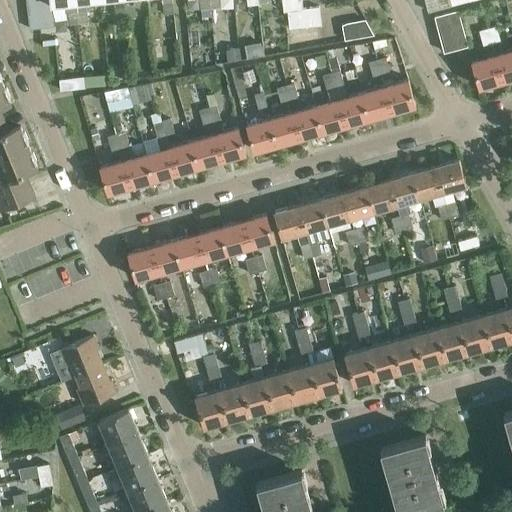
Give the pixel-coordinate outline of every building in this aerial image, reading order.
[(51,12),(50,4),(49,0),(45,0),(25,2),(27,15),(51,12)] [(67,23),(77,22),(74,0),(49,0),(50,4),(65,3),(67,23)] [(86,0),(88,0),(74,0),(77,22),(88,21),(86,0)] [(160,0),(162,12),(172,11),(170,0),(160,0)] [(268,0),(255,0),(256,2),(257,2),(258,6),(259,5),(260,15),(270,14),(268,0)] [(280,0),(281,11),(286,11),(288,28),(320,25),(318,6),(300,8),(300,1),(296,2),(295,0),(280,0)] [(448,0),(423,0),(427,11),(450,5),(448,0)] [(122,4),(124,16),(136,14),(135,3),(122,4)] [(116,17),(124,16),(122,4),(114,5),(116,17)] [(362,4),(344,10),(350,25),(367,18),(362,4)] [(260,19),(260,15),(259,5),(258,6),(248,7),(249,19),(260,19)] [(433,17),(443,52),(466,45),(456,10),(433,17)] [(51,12),(27,15),(28,28),(52,25),(51,12)] [(487,27),(491,42),(501,39),(496,24),(487,27)] [(484,44),(491,42),(487,27),(479,29),(484,44)] [(373,39),(374,48),(390,45),(388,36),(373,39)] [(225,48),(227,60),(241,58),(239,46),(232,45),(225,48)] [(501,79),(511,75),(511,48),(494,54),(501,79)] [(368,118),(361,92),(347,95),(336,54),(327,57),(331,71),(330,71),(345,124),(368,118)] [(477,85),(501,79),(494,54),(470,60),(477,85)] [(384,85),(391,111),(415,105),(407,79),(394,82),(386,55),(377,58),(381,73),(385,85),(384,85)] [(373,75),(381,73),(377,58),(368,60),(373,75)] [(59,91),(84,87),(82,67),(73,68),(74,73),(56,76),(59,91)] [(82,67),(84,87),(85,87),(85,85),(102,84),(100,72),(84,73),(82,67)] [(322,131),(345,124),(330,71),(323,74),(330,100),(315,104),(322,131)] [(0,119),(3,118),(0,111),(0,105),(10,102),(1,81),(0,81),(0,119)] [(127,85),(129,95),(130,95),(133,103),(155,97),(151,81),(127,85)] [(285,83),(289,99),(298,96),(294,81),(285,83)] [(281,101),(289,99),(285,83),(276,86),(281,101)] [(107,101),(129,95),(127,85),(104,90),(107,101)] [(368,118),(391,111),(384,85),(361,92),(368,118)] [(254,92),(258,107),(267,105),(263,90),(254,92)] [(214,133),(221,159),(245,152),(237,126),(224,130),(213,91),(205,94),(208,106),(212,121),(216,133),(214,133)] [(300,137),(322,131),(315,104),(292,111),(300,137)] [(204,123),(212,121),(208,106),(199,108),(204,123)] [(153,178),(146,152),(134,155),(130,143),(129,143),(123,123),(119,124),(114,108),(109,110),(115,132),(120,147),(123,159),(130,185),(153,178)] [(277,143),(300,137),(292,111),(270,117),(277,143)] [(162,119),(167,134),(175,132),(170,116),(162,119)] [(253,150),(277,143),(270,117),(246,124),(253,150)] [(0,156),(28,145),(20,125),(8,130),(3,118),(0,119),(0,156)] [(142,141),(146,152),(153,178),(176,172),(168,146),(165,135),(161,120),(152,122),(156,137),(142,141)] [(111,149),(120,147),(115,132),(107,134),(111,149)] [(198,165),(221,159),(214,133),(191,139),(198,165)] [(176,172),(198,165),(191,139),(168,146),(176,172)] [(28,145),(0,156),(0,208),(35,194),(25,171),(37,166),(28,145)] [(106,191),(130,185),(123,159),(99,165),(106,191)] [(434,165),(441,190),(465,184),(458,159),(434,165)] [(441,190),(434,165),(411,172),(418,197),(431,193),(434,205),(437,204),(440,218),(448,216),(444,201),(441,190)] [(408,200),(418,197),(411,172),(388,178),(395,203),(396,203),(399,214),(398,214),(403,229),(413,226),(409,212),(411,211),(408,200)] [(372,210),(395,203),(388,178),(365,185),(372,210)] [(349,216),(372,210),(365,185),(342,191),(349,216)] [(327,223),(349,216),(342,191),(319,198),(327,223)] [(314,226),(327,223),(319,198),(297,204),(311,255),(321,252),(314,226)] [(444,201),(448,216),(459,213),(454,198),(444,201)] [(304,257),(311,255),(297,204),(273,211),(280,236),(296,231),(304,257)] [(243,219),(250,244),(274,238),(267,212),(243,219)] [(396,231),(403,229),(398,214),(391,216),(396,231)] [(227,251),(228,251),(250,244),(243,219),(220,226),(227,251)] [(353,227),(357,242),(366,239),(362,225),(353,227)] [(231,263),(228,251),(227,251),(220,226),(197,232),(205,257),(212,283),(222,319),(234,316),(224,279),(221,280),(217,267),(231,263)] [(349,244),(357,242),(353,227),(345,229),(349,244)] [(203,286),(212,283),(205,257),(197,232),(175,238),(182,264),(204,257),(207,268),(199,271),(203,286)] [(475,233),(458,237),(461,245),(478,240),(475,233)] [(159,270),(182,264),(175,238),(152,245),(159,270)] [(135,277),(159,270),(152,245),(128,252),(135,277)] [(253,255),(257,270),(266,268),(262,253),(253,255)] [(250,273),(257,270),(253,255),(245,258),(250,273)] [(492,285),(504,282),(501,270),(489,274),(492,285)] [(162,281),(166,296),(175,294),(170,278),(162,281)] [(157,299),(166,296),(162,281),(153,283),(157,299)] [(504,282),(492,285),(496,297),(508,294),(504,282)] [(446,298),(459,295),(455,283),(443,287),(446,298)] [(271,295),(278,313),(297,307),(290,289),(271,295)] [(459,295),(446,298),(449,310),(462,307),(459,295)] [(401,311),(413,308),(410,296),(397,300),(401,311)] [(173,334),(198,329),(193,306),(168,311),(173,334)] [(490,345),(511,338),(511,336),(504,307),(481,314),(490,345)] [(413,308),(401,311),(404,323),(416,319),(413,308)] [(355,324),(367,321),(364,309),(352,312),(355,324)] [(467,351),(490,345),(481,314),(459,320),(467,351)] [(445,358),(467,351),(459,320),(436,326),(445,358)] [(367,321),(355,324),(358,336),(370,333),(367,321)] [(297,340),(310,337),(307,325),(294,328),(297,340)] [(422,364),(445,358),(436,326),(413,333),(422,364)] [(76,373),(103,362),(96,347),(99,346),(93,333),(61,347),(68,364),(71,362),(76,373)] [(399,370),(422,364),(413,333),(390,339),(399,370)] [(310,337),(297,340),(300,352),(313,349),(310,337)] [(252,353),(264,350),(260,338),(248,341),(252,353)] [(376,377),(399,370),(390,339),(368,346),(376,377)] [(353,383),(376,377),(368,346),(344,352),(353,383)] [(264,350),(252,353),(255,365),(267,361),(264,350)] [(205,366),(218,363),(214,351),(202,355),(205,366)] [(308,362),(317,393),(341,387),(332,356),(308,362)] [(103,362),(76,373),(80,385),(77,386),(84,403),(117,390),(111,377),(109,378),(103,362)] [(294,400),(317,393),(308,362),(285,369),(294,400)] [(218,363),(205,366),(209,378),(221,374),(218,363)] [(271,406),(294,400),(285,369),(263,375),(271,406)] [(466,385),(492,378),(490,369),(464,376),(466,385)] [(249,412),(271,406),(263,375),(240,381),(249,412)] [(226,419),(249,412),(240,381),(217,388),(226,419)] [(202,425),(226,419),(217,388),(194,394),(202,425)] [(55,413),(61,428),(86,417),(80,403),(55,413)] [(107,442),(138,429),(128,406),(98,419),(107,442)] [(511,409),(503,412),(511,444),(511,409)] [(117,465),(147,452),(138,429),(107,442),(117,465)] [(49,430),(37,430),(37,441),(49,441),(49,430)] [(68,458),(90,449),(88,443),(76,449),(68,431),(58,435),(68,458)] [(435,461),(432,462),(424,434),(379,447),(397,511),(400,511),(412,509),(413,511),(418,509),(418,507),(443,500),(435,472),(438,472),(435,461)] [(78,481),(88,477),(78,454),(90,449),(68,458),(78,481)] [(126,488),(157,475),(147,452),(117,465),(126,488)] [(36,462),(38,472),(50,470),(47,460),(36,462)] [(91,468),(94,481),(106,478),(102,465),(91,468)] [(310,497),(308,497),(300,469),(256,482),(265,511),(312,511),(311,507),(313,507),(310,497)] [(52,480),(50,470),(38,472),(40,482),(52,480)] [(136,511),(167,498),(157,475),(126,488),(136,511)] [(87,504),(97,500),(88,477),(78,481),(87,504)] [(136,511),(172,511),(167,498),(136,511)] [(90,511),(102,511),(97,500),(87,504),(90,511)]
